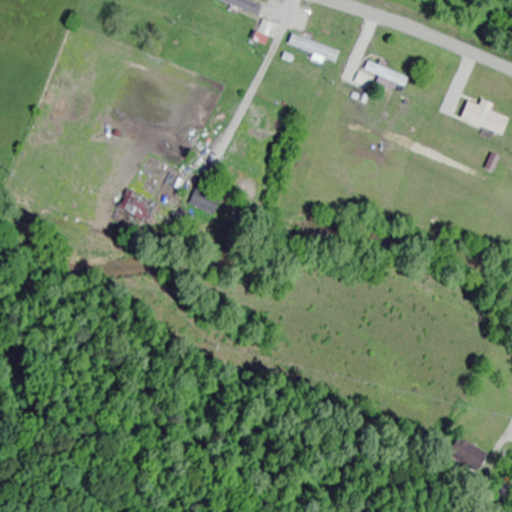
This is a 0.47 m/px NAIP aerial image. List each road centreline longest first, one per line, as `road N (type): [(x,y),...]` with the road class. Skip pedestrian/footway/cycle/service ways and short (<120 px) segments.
road 1 (residential): [(93,0),(511,179)]
road 2 (secondary): [(327,0),(511,71)]
